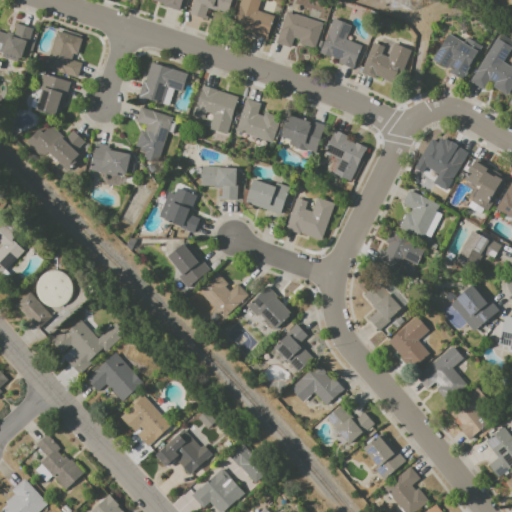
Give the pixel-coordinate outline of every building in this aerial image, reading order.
[(182,0),(178,12),(163,6),(164,4),(150,0),(182,0)] [(189,14),(193,0),(230,0),(226,13),(215,9),(214,11),(207,8),(204,16),(207,17),(206,20),(189,14)] [(266,40),(251,35),(251,34),(232,27),(239,7),(238,6),(240,0),(261,0),(257,12),(274,17),(266,40)] [(275,43),(286,12),(322,24),(314,49),(298,44),(299,40),(293,38),(289,48),(275,43)] [(362,46),(357,61),(354,60),(353,64),(354,64),(352,69),(337,63),(338,58),(331,56),(330,58),(320,55),(332,19),(350,25),(345,41),(362,46)] [(32,29),(27,44),(25,43),(20,59),(17,58),(16,61),(1,56),(2,53),(0,52),(0,32),(6,34),(6,33),(13,35),(16,27),(13,26),(14,23),(32,29)] [(81,39),(76,55),(73,54),(70,60),(81,63),(76,78),(45,68),(57,31),(81,39)] [(482,47),(478,54),(476,52),(466,68),(468,70),(462,80),(448,72),(450,69),(447,67),(446,69),(432,60),(448,34),(463,43),(467,38),(482,47)] [(511,68),(511,87),(507,96),(492,87),(494,84),(488,80),(483,89),(470,81),(496,38),(497,39),(500,35),(511,42),(509,47),(510,48),(502,62),(511,68)] [(409,50),(398,85),(375,77),(374,79),(361,75),(371,43),(383,47),(380,55),(387,58),(392,44),(409,50)] [(186,74),(180,92),(172,89),(167,106),(137,96),(142,82),(144,82),(150,63),(186,74)] [(68,82),(58,117),(34,110),(41,89),(37,87),(41,74),(68,82)] [(237,98),(231,119),(226,136),(208,130),(213,116),(206,113),(203,121),(192,117),(202,87),(237,98)] [(279,117),(271,142),(258,138),(258,137),(235,130),(245,98),(260,103),(257,114),(262,116),(263,112),(279,117)] [(171,118),(157,163),(145,159),(145,158),(142,157),(144,153),(138,151),(139,148),(134,146),(140,130),(143,131),(145,125),(135,122),(140,107),(171,118)] [(323,125),(314,152),(302,149),(302,151),(293,148),(293,146),(287,144),(289,140),(280,137),(286,118),(288,119),(289,116),(306,121),(306,120),(323,125)] [(71,131),(83,142),(75,150),(81,156),(66,171),(58,163),(53,168),(42,157),(41,159),(24,143),(37,130),(41,134),(49,125),(64,139),(71,131)] [(367,148),(364,154),(364,153),(350,182),(334,174),(340,160),(324,153),(335,130),(350,138),(348,141),(355,145),(356,143),(367,148)] [(467,153),(449,181),(422,165),(420,169),(415,166),(417,162),(416,161),(430,139),(445,147),(442,151),(447,154),(453,145),(467,153)] [(130,154),(128,163),(133,164),(132,174),(126,172),(125,175),(117,173),(116,176),(89,171),(95,143),(109,146),(108,150),(130,154)] [(505,178),(486,211),(470,201),(477,189),(474,187),(474,186),(462,179),(474,158),(489,166),(487,168),(505,178)] [(235,169),(235,186),(236,186),(236,201),(219,200),(220,189),(213,189),(213,187),(200,186),(201,167),(217,168),(235,169)] [(288,187),(278,215),(244,203),(252,180),(273,187),(275,183),(288,187)] [(511,227),(507,224),(511,214),(511,209),(508,207),(504,214),(495,208),(511,180),(511,227)] [(196,196),(188,215),(199,220),(193,233),(157,218),(168,193),(174,195),(176,188),(196,196)] [(438,204),(434,212),(440,214),(429,238),(423,235),(421,239),(397,228),(404,213),(408,214),(411,208),(401,204),(407,190),(438,204)] [(333,204),(320,241),(299,233),(299,234),(284,229),(296,198),(306,202),(304,209),(311,212),(316,197),(333,204)] [(0,227),(2,225),(3,226),(8,221),(19,232),(10,241),(11,242),(12,241),(22,251),(0,273),(0,227)] [(470,230),(485,239),(486,238),(500,245),(492,259),(482,253),(472,270),(454,259),(470,230)] [(422,249),(415,265),(402,259),(394,275),(371,264),(378,249),(383,251),(387,244),(384,242),(389,231),(409,240),(408,242),(422,249)] [(186,241),(209,270),(186,288),(177,277),(181,274),(166,257),(186,241)] [(72,289),(72,292),(72,295),(70,298),(69,300),(67,303),(64,305),(62,306),(59,307),(56,308),(53,308),(50,307),(47,306),(44,305),(42,303),(39,301),(38,298),(36,296),(36,293),(35,290),(36,287),(36,284),(37,281),(39,278),(41,276),(43,274),(46,273),(49,271),(52,271),(55,271),(58,271),(61,272),(64,274),(66,276),(68,278),(70,280),(71,283),(72,286),(72,289)] [(237,285),(247,296),(223,319),(197,291),(216,273),(227,285),(224,287),(229,292),(237,285)] [(378,282),(400,308),(387,319),(389,320),(377,330),(367,318),(374,311),(370,306),(371,304),(363,295),(378,282)] [(497,310),(472,331),(449,304),(474,283),(497,310)] [(268,288),(277,298),(276,300),(292,316),(275,332),(260,316),(257,319),(247,308),(268,288)] [(30,294),(53,318),(39,331),(16,307),(30,294)] [(415,316),(427,331),(416,340),(427,353),(408,369),(399,358),(400,357),(387,341),(404,327),(403,326),(415,316)] [(511,353),(506,352),(506,349),(507,346),(497,344),(503,316),(511,318),(511,353)] [(79,321),(96,340),(114,324),(124,335),(104,353),(101,350),(88,362),(90,364),(78,375),(67,364),(77,355),(69,346),(61,354),(50,342),(63,330),(66,333),(79,321)] [(306,335),(298,343),(312,358),(296,372),(273,347),(285,336),(284,334),(295,324),(306,335)] [(452,346),(462,358),(451,367),(465,385),(445,401),(435,389),(438,387),(434,382),(425,389),(415,377),(452,346)] [(114,353),(142,383),(121,402),(105,385),(96,392),(85,379),(114,353)] [(344,390),(326,407),(314,394),(303,403),(290,389),(318,365),(326,374),(325,374),(331,381),(333,378),(344,390)] [(486,425),(467,439),(458,427),(460,425),(454,417),(450,421),(443,410),(475,386),(487,402),(475,410),(486,425)] [(143,397),(171,426),(148,447),(137,435),(142,430),(140,428),(136,431),(122,416),(143,397)] [(326,419),(340,406),(348,416),(350,415),(355,420),(363,413),(373,424),(349,445),(326,419)] [(511,464),(496,477),(487,465),(496,457),(484,441),(502,427),(511,439),(511,438),(511,464)] [(183,430),(200,448),(203,446),(211,455),(189,476),(177,462),(178,460),(176,458),(165,467),(155,456),(183,430)] [(381,432),(405,460),(383,479),(373,468),(376,465),(362,448),(381,432)] [(47,435),(59,449),(57,452),(63,459),(65,457),(69,461),(70,460),(83,474),(65,490),(52,477),(45,483),(34,471),(41,465),(39,463),(46,457),(36,445),(47,435)] [(241,443),(267,472),(255,483),(240,466),(239,467),(228,455),(241,443)] [(410,467),(420,479),(411,486),(415,491),(418,489),(429,502),(415,511),(403,511),(384,489),(410,467)] [(220,469),(243,494),(222,511),(216,511),(208,503),(202,509),(190,496),(199,488),(220,469)] [(24,479),(46,505),(38,511),(0,511),(7,505),(4,503),(14,495),(11,491),(24,479)] [(94,511),(107,501),(117,511),(94,511)] [(424,511),(442,511),(435,503),(424,511)]
